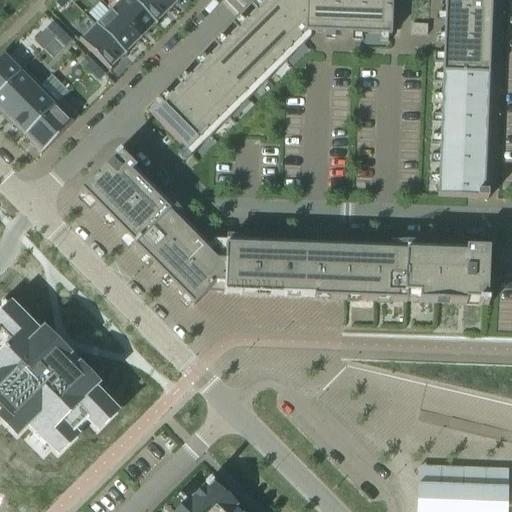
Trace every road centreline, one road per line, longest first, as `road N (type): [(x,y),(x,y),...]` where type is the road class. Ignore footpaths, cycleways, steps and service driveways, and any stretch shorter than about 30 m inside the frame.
road 1 (residential): [(118,119),(208,207),(511,218)]
road 2 (tertiary): [(230,409),(30,204)]
road 3 (residential): [(238,0),(118,119)]
road 4 (residential): [(128,511),(230,409)]
road 5 (tertiary): [(332,511),(230,409)]
road 6 (residential): [(118,119),(30,204)]
